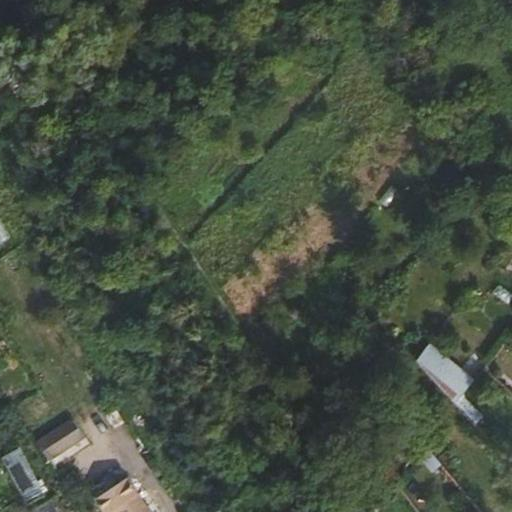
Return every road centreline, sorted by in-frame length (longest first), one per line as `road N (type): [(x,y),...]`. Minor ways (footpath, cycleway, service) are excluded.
road 1 (track): [(362,511),(79,79),(0,128)]
road 2 (track): [(78,511),(12,404),(0,412)]
